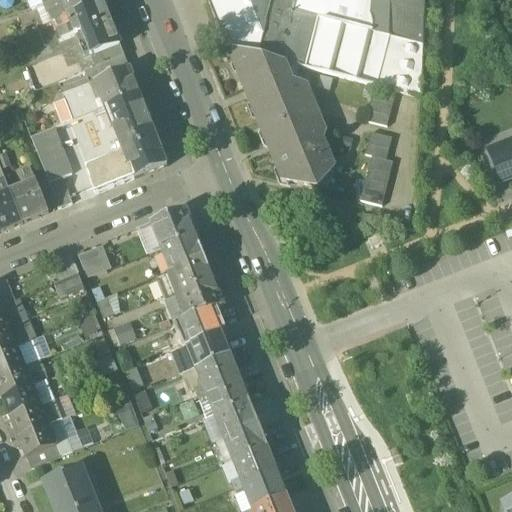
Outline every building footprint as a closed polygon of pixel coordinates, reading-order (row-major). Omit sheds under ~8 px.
[(64,9),(68,19),(101,6),(100,5),(98,0),(61,0),(60,0),(64,9)] [(421,101),(424,0),(208,0),(228,49),(228,51),(421,101)] [(103,4),(100,5),(101,6),(68,19),(71,28),(56,34),(60,43),(74,38),(75,38),(82,36),(87,50),(80,52),(84,61),(91,59),(92,59),(120,48),(121,48),(103,4)] [(64,9),(48,15),(53,25),(52,26),(56,34),(71,28),(68,19),(64,9)] [(82,36),(75,38),(80,52),(87,50),(82,36)] [(92,59),(96,70),(124,58),(120,48),(92,59)] [(284,185),(318,194),(321,181),(326,182),(335,171),(332,165),(326,163),(327,158),(324,153),(320,151),(324,135),(311,132),(315,114),(304,111),(305,106),(303,100),(301,100),(305,88),(280,82),(284,66),(241,54),(237,70),(242,72),(240,80),(246,93),(250,91),(253,99),(252,107),(265,140),(271,141),(275,152),(271,153),(278,170),(283,171),(281,177),(284,185)] [(129,72),(124,58),(96,70),(84,74),(89,87),(90,87),(95,85),(129,72)] [(129,72),(95,85),(105,111),(139,97),(129,72)] [(63,97),(65,103),(73,124),(105,111),(95,85),(90,87),(89,87),(63,97)] [(366,125),(387,130),(396,97),(374,91),(366,125)] [(148,119),(139,97),(105,111),(114,133),(148,119)] [(62,128),(73,124),(65,103),(54,107),(62,128)] [(157,142),(148,119),(114,133),(123,155),(157,142)] [(31,141),(40,163),(63,154),(54,132),(31,141)] [(365,158),(372,160),(386,163),(392,141),(371,136),(365,158)] [(167,168),(157,142),(123,155),(85,170),(95,197),(128,183),(167,168)] [(511,143),(488,153),(501,185),(511,180),(511,143)] [(72,177),(63,154),(40,163),(49,185),(62,180),(62,181),(72,177)] [(393,165),(386,163),(372,160),(360,204),(382,210),(393,165)] [(22,173),(28,188),(36,185),(30,169),(22,173)] [(0,181),(0,193),(2,198),(10,195),(4,180),(0,181)] [(71,206),(62,181),(62,180),(49,185),(59,211),(71,206)] [(48,215),(36,185),(28,188),(10,195),(22,226),(48,215)] [(0,234),(22,226),(10,195),(2,198),(0,199),(0,234)] [(151,225),(162,252),(195,238),(185,212),(151,225)] [(162,252),(151,225),(139,231),(149,257),(162,252)] [(204,262),(195,238),(162,252),(171,275),(204,262)] [(368,243),(371,251),(382,247),(379,239),(368,243)] [(102,249),(98,251),(107,273),(111,271),(102,249)] [(98,251),(84,256),(78,259),(87,281),(107,273),(98,251)] [(51,266),(60,288),(79,281),(70,258),(51,266)] [(204,262),(171,275),(178,294),(180,298),(180,299),(214,285),(204,262)] [(164,300),(178,294),(171,275),(156,281),(164,300)] [(60,288),(67,304),(86,296),(79,281),(60,288)] [(6,284),(0,286),(0,309),(0,310),(14,304),(6,284)] [(223,308),(214,285),(180,299),(187,316),(176,320),(178,325),(178,326),(212,312),(212,313),(223,309),(223,308)] [(166,303),(180,298),(178,294),(164,300),(166,303)] [(0,310),(0,333),(8,330),(0,310)] [(221,336),(212,313),(212,312),(178,326),(188,350),(221,336)] [(117,333),(121,345),(134,340),(130,328),(117,333)] [(0,333),(0,356),(16,350),(8,330),(0,333)] [(230,359),(221,336),(188,350),(197,373),(230,359)] [(0,356),(0,379),(24,369),(16,350),(0,356)] [(240,382),(230,359),(197,373),(204,390),(195,394),(197,400),(240,382)] [(0,379),(0,395),(3,401),(32,389),(24,369),(0,379)] [(136,370),(125,373),(129,391),(141,388),(136,370)] [(249,405),(240,382),(197,400),(199,405),(208,401),(215,419),(249,405)] [(3,401),(11,421),(40,409),(32,389),(3,401)] [(122,434),(139,426),(126,396),(109,403),(122,434)] [(55,403),(40,409),(48,429),(60,424),(63,423),(55,403)] [(259,429),(249,405),(215,419),(225,442),(259,429)] [(18,441),(48,429),(40,409),(11,421),(18,441)] [(60,424),(48,429),(56,450),(60,459),(73,454),(60,424)] [(27,462),(56,450),(48,429),(18,441),(27,462)] [(268,452),(259,429),(225,442),(234,465),(268,452)] [(27,462),(31,471),(60,459),(56,450),(27,462)] [(268,453),(268,452),(234,465),(241,483),(232,487),(234,493),(277,475),(268,453)] [(44,485),(55,511),(97,511),(81,470),(44,485)] [(252,511),(286,498),(277,475),(234,493),(236,498),(246,494),(252,511)] [(291,511),(286,498),(252,511),(291,511)] [(511,511),(511,502),(500,507),(502,511),(511,511)]
